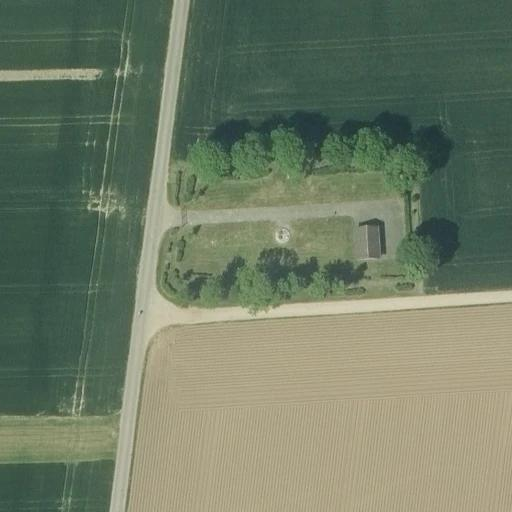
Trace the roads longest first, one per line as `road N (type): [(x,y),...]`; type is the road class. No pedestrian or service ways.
road 1 (unclassified): [(180,0),(115,511)]
road 2 (track): [(511,300),(139,322)]
